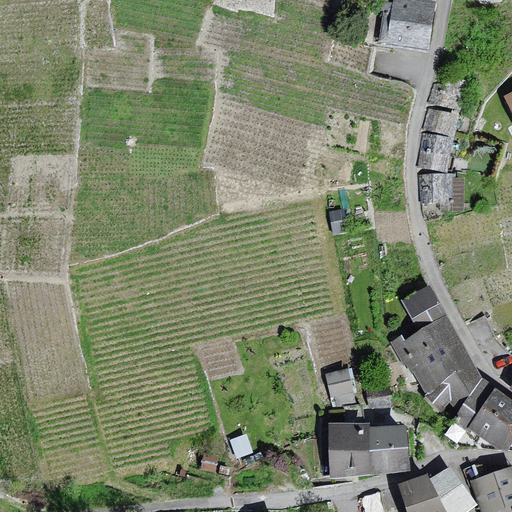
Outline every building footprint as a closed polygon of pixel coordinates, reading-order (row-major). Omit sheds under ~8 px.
[(431,4),(398,0),(397,0),(396,6),(387,5),(382,42),(426,47),(431,4)] [(463,88),(434,83),(431,102),(459,107),(463,88)] [(457,116),(429,109),(424,128),(452,135),(457,116)] [(449,154),(452,139),(424,134),(421,149),(418,165),(446,170),(449,154)] [(454,200),(454,174),(422,175),(422,201),(454,200)] [(347,229),(344,210),(331,212),(334,231),(347,229)] [(443,409),(449,401),(461,410),(455,419),(469,428),(475,431),(505,448),(509,442),(511,438),(511,403),(496,391),(483,379),(472,360),(463,344),(445,316),(430,285),(403,300),(421,331),(405,342),(402,336),(392,342),(414,373),(427,392),(443,409)] [(355,366),(329,367),(330,399),(357,397),(355,366)] [(408,466),(405,427),(368,429),(368,424),(331,424),(332,476),(370,471),(408,466)] [(475,511),(473,506),(476,503),(450,468),(439,475),(429,481),(426,476),(402,485),(410,509),(411,511),(475,511)] [(511,468),(474,482),(485,511),(511,502),(511,468)]
